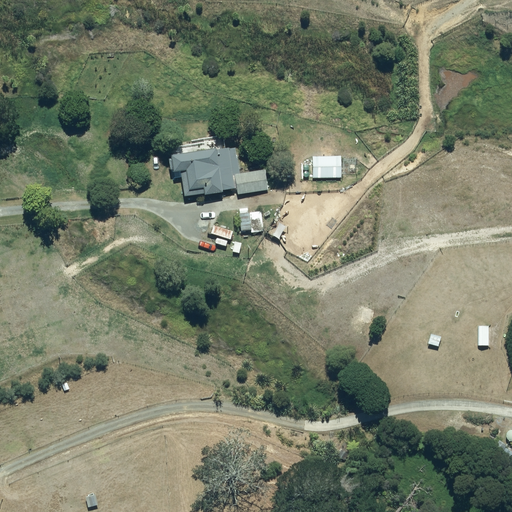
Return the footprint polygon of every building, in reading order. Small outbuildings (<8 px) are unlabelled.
[(216,148),(171,155),(172,158),(169,159),(171,170),(174,169),(174,172),(180,171),(186,170),(189,190),(204,188),(205,193),(205,194),(223,192),(222,190),(235,188),(232,174),(235,174),(239,173),(235,148),(229,149),(229,147),(216,149),(216,148)] [(341,156),(312,157),(313,178),(341,177),(341,156)] [(239,173),(235,174),(238,194),(268,189),(265,169),(239,173)] [(186,170),(180,171),(184,196),(205,193),(204,188),(189,190),(186,170)] [(228,214),(229,226),(239,226),(239,235),(263,235),(263,214),(228,214)] [(295,225),(279,216),(266,238),(282,247),(295,225)] [(214,225),(212,233),(230,239),(233,231),(214,225)]
